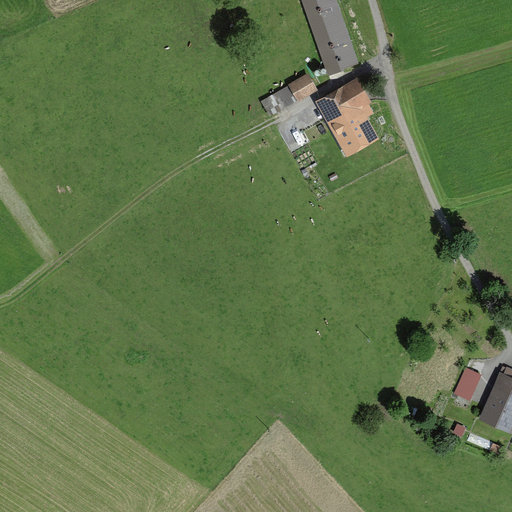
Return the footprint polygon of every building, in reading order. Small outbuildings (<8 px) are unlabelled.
[(302,0),(328,73),(352,65),(329,0),(302,0)] [(307,75),(263,101),(270,114),(315,89),(307,75)] [(349,150),(372,137),(361,118),(372,112),(366,102),(369,101),(357,79),(321,100),(349,150)] [(508,427),(511,418),(511,369),(503,366),(499,373),(503,375),(485,416),(508,427)] [(455,392),(469,399),(480,374),(466,368),(455,392)] [(462,437),(467,427),(458,422),(453,433),(462,437)] [(499,448),(496,447),(498,445),(470,433),(467,440),(494,452),(499,448)]
